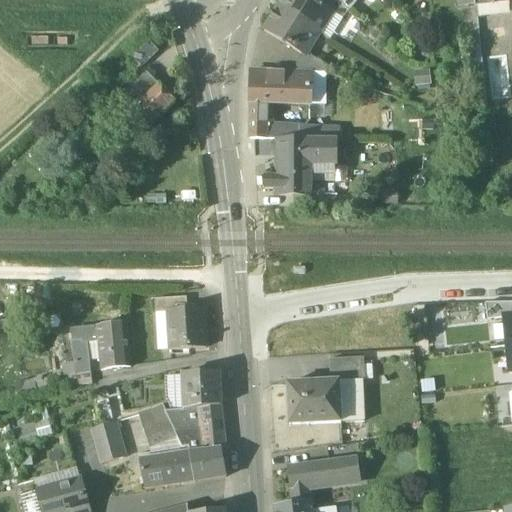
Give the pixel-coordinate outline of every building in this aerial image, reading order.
[(321,4),(314,0),(283,0),(282,4),(280,3),(277,8),(319,34),(332,13),(333,12),(321,4)] [(349,12),(335,0),(324,0),(321,4),(333,12),(332,13),(343,20),(349,12)] [(335,0),(349,12),(358,2),(355,0),(335,0)] [(319,34),(277,8),(274,13),(275,14),(264,32),(302,55),(305,57),(307,54),(319,34)] [(159,53),(143,35),(125,51),(141,70),(159,53)] [(327,67),(307,54),(305,57),(302,55),(296,64),(296,72),(323,73),(327,67)] [(310,75),(251,72),(251,104),(252,104),(268,104),(310,106),(311,105),(325,105),(325,73),(323,73),(310,73),(310,75)] [(147,73),(130,90),(144,103),(160,86),(147,73)] [(176,101),(160,86),(144,103),(136,110),(152,126),(176,101)] [(144,103),(130,90),(114,106),(128,119),(136,110),(144,103)] [(268,104),(252,104),(251,123),(268,123),(268,104)] [(251,123),(250,140),(267,140),(268,125),(268,123),(251,123)] [(297,127),(268,125),(267,140),(279,140),(301,140),(301,130),(297,127)] [(339,130),(324,130),(324,140),(335,141),(338,141),(338,131),(339,131),(339,130)] [(301,140),(279,140),(278,196),(293,196),(311,196),(311,195),(311,167),(335,167),(335,141),(324,140),(301,140)] [(325,195),(311,195),(311,196),(293,196),(293,208),(325,208),(325,195)] [(187,299),(155,301),(156,314),(168,314),(168,312),(188,311),(187,299)] [(507,318),(506,302),(491,302),(492,318),(507,318)] [(407,305),(399,306),(399,315),(408,314),(407,305)] [(431,305),(431,350),(443,350),(443,305),(431,305)] [(188,311),(168,312),(168,314),(170,351),(206,349),(204,310),(188,311)] [(127,324),(73,330),(74,348),(84,347),(83,344),(99,343),(101,373),(131,370),(127,324)] [(392,327),(379,327),(380,340),(392,339),(392,327)] [(364,359),(330,361),(331,383),(339,383),(365,381),(364,359)] [(90,360),(75,361),(75,364),(76,376),(91,375),(91,374),(90,360)] [(75,364),(64,366),(64,377),(69,377),(76,376),(75,364)] [(76,376),(69,377),(70,388),(92,386),(91,375),(76,376)] [(220,376),(180,378),(182,413),(201,410),(221,407),(220,376)] [(18,383),(19,391),(50,386),(49,378),(18,383)] [(331,383),(288,385),(290,426),(341,424),(339,383),(331,383)] [(511,386),(495,389),(496,400),(511,398),(511,386)] [(221,407),(201,410),(203,430),(205,452),(225,448),(221,407)] [(164,409),(140,416),(143,429),(169,420),(164,409)] [(25,444),(56,435),(49,410),(18,418),(25,444)] [(182,413),(181,413),(181,412),(172,414),(180,432),(203,430),(201,410),(182,413)] [(169,420),(143,429),(148,448),(177,437),(174,432),(175,432),(169,420)] [(102,466),(126,459),(117,425),(93,431),(102,466)] [(225,448),(205,452),(203,430),(180,432),(175,432),(174,432),(177,437),(183,449),(189,449),(189,455),(195,483),(226,478),(221,450),(225,450),(225,448)] [(180,456),(159,458),(165,488),(195,483),(189,455),(189,449),(183,449),(179,450),(180,456)] [(159,458),(139,461),(145,492),(165,488),(159,458)] [(358,460),(304,467),(306,489),(309,489),(361,482),(358,460)] [(304,467),(288,469),(290,491),(296,490),(306,489),(304,467)] [(81,482),(38,494),(42,511),(74,511),(76,511),(75,511),(76,511),(88,509),(81,482)] [(306,489),(296,490),(298,504),(311,503),(309,489),(306,489)] [(298,504),(274,508),(274,511),(311,511),(311,503),(298,504)]
